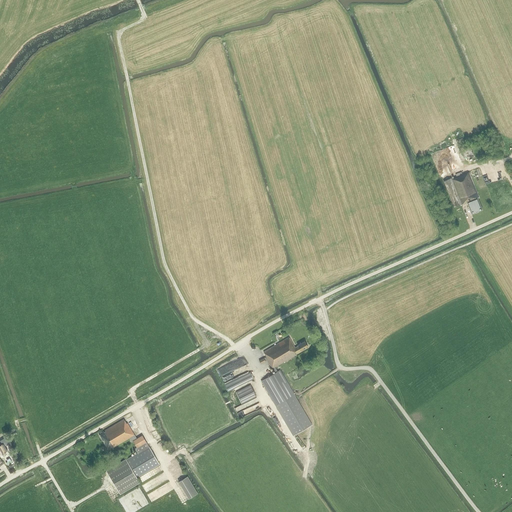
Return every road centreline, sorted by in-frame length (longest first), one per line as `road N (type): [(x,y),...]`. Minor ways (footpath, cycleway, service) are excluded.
road 1 (track): [(137,0),(142,19),(117,32),(162,255),(207,343),(129,391),(138,405)]
road 2 (track): [(319,299),(340,368),(369,368),(479,511)]
road 3 (track): [(324,310),(511,225)]
